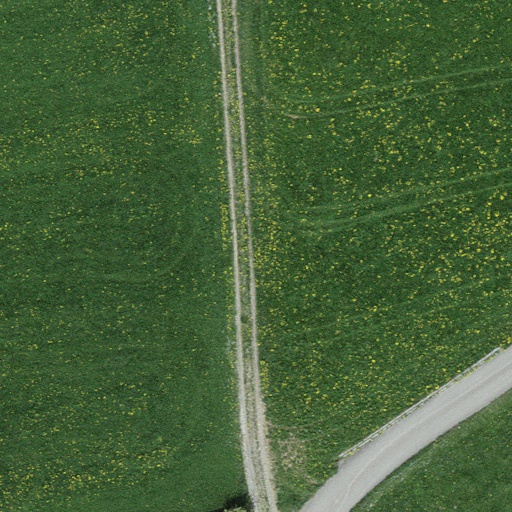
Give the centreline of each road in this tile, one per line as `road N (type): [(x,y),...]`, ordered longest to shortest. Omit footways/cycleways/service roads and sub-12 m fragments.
road 1 (track): [(221,0),(250,469),(261,511)]
road 2 (unclassified): [(308,511),(363,454),(511,357)]
